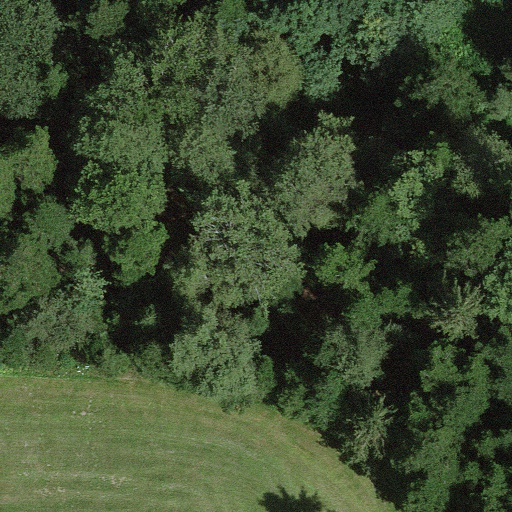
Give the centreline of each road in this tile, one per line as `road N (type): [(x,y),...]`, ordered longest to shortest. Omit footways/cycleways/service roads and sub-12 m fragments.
road 1 (track): [(0,148),(429,0)]
road 2 (track): [(0,378),(159,390),(250,407),(349,455),(404,511)]
